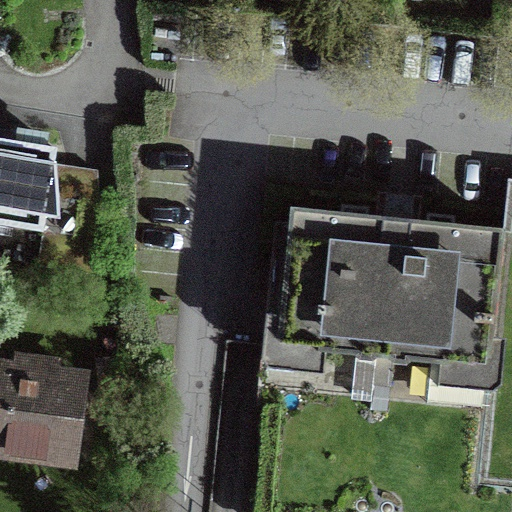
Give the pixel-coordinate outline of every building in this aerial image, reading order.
[(511,0),(496,0),(493,36),(511,38),(511,0)] [(0,224),(43,232),(45,217),(54,164),(57,148),(0,139),(0,224)] [(97,170),(54,164),(45,217),(43,232),(37,265),(105,276),(97,170)] [(511,184),(511,185),(506,235),(489,407),(481,486),(511,489),(511,184)] [(259,511),(478,511),(481,486),(489,407),(506,235),(395,224),(292,214),(275,386),(272,386),(259,511)] [(0,369),(0,449),(31,454),(73,459),(84,380),(0,369)]
